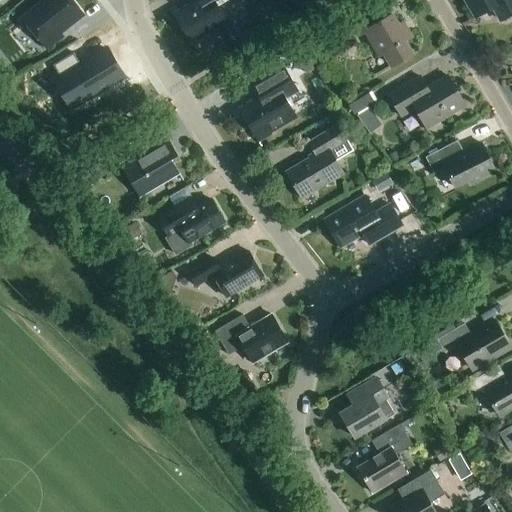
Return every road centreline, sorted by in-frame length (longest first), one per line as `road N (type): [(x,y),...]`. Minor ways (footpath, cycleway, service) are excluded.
road 1 (residential): [(133,0),(174,89),(322,295)]
road 2 (residential): [(334,511),(311,481),(298,443),(322,295)]
road 3 (residential): [(322,295),(349,293),(511,195)]
road 4 (residential): [(511,126),(437,0)]
